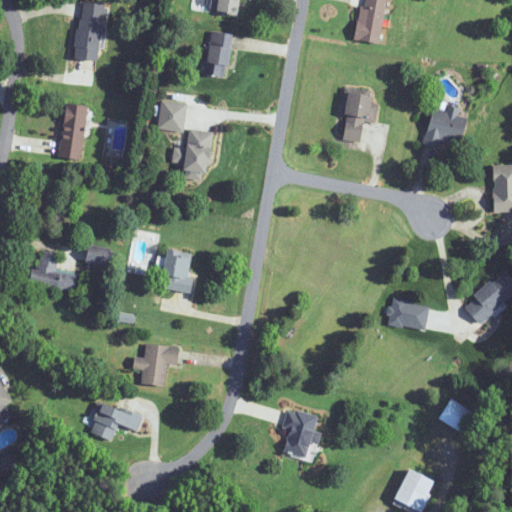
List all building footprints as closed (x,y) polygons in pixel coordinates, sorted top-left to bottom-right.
[(215,0),(214,10),(238,15),(240,0),(215,0)] [(362,0),(356,40),(382,44),(388,0),(362,0)] [(76,59),(101,61),(105,4),(81,2),(76,59)] [(233,34),(212,31),(206,74),(228,77),(233,34)] [(363,143),(366,120),(376,122),(380,96),(349,92),(342,139),(363,143)] [(162,101),(159,129),(185,132),(188,103),(162,101)] [(88,106),(66,103),(59,159),(81,162),(88,106)] [(434,108),(423,143),(439,148),(442,141),(462,147),(471,118),(459,115),(461,109),(449,105),(447,112),(434,108)] [(215,132),(190,128),(187,149),(175,147),(173,162),(187,164),(185,179),(208,182),(215,132)] [(495,212),(511,211),(511,165),(494,166),(495,212)] [(193,293),(196,278),(189,277),(192,253),(168,250),(166,258),(160,257),(156,288),(193,293)] [(58,253),(39,251),(34,287),(82,292),(85,274),(56,271),(58,253)] [(511,297),(511,274),(506,269),(467,307),(483,325),(511,297)] [(405,328),(410,301),(393,298),(388,325),(405,328)] [(181,347),(146,344),(145,358),(135,357),(134,369),(144,370),(143,383),(167,386),(169,364),(180,365),(181,347)] [(0,384),(0,425),(12,420),(6,405),(12,403),(4,383),(0,384)] [(473,412),(450,398),(437,419),(461,433),(473,412)] [(116,424),(136,431),(141,416),(101,402),(90,433),(110,440),(116,424)] [(282,450),(304,457),(318,417),(288,407),(282,426),(288,429),(282,450)] [(431,481),(406,469),(392,499),(419,511),(420,511),(428,497),(425,495),(431,481)]
